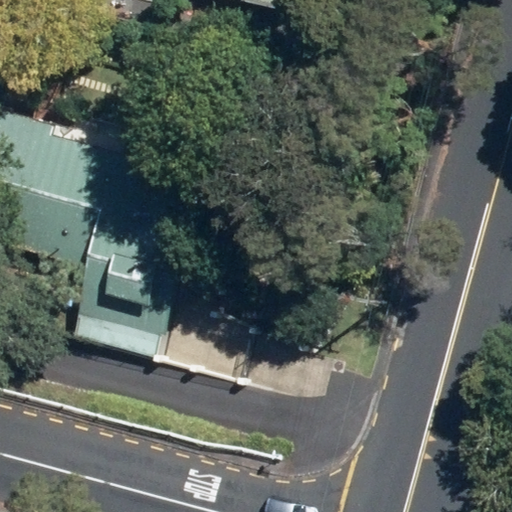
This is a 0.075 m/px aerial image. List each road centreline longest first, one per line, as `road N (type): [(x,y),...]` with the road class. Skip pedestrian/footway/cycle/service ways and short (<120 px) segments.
road 1 (tertiary): [(406,511),(511,125)]
road 2 (tertiary): [(216,511),(0,452)]
